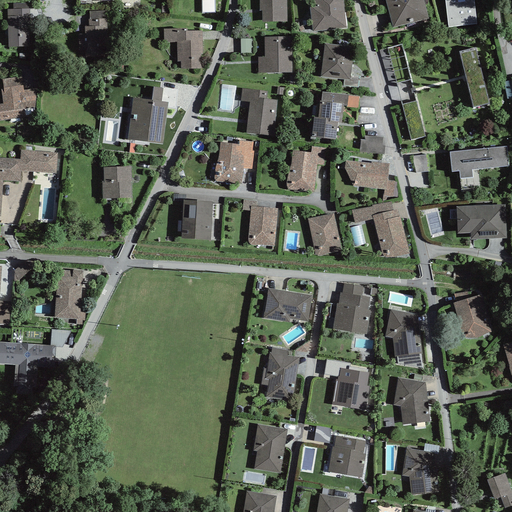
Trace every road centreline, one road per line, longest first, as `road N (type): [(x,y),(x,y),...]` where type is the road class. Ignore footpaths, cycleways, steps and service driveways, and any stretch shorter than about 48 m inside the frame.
road 1 (residential): [(428,286),(357,0)]
road 2 (residential): [(233,0),(214,64),(121,263)]
road 3 (residential): [(325,276),(287,511)]
road 4 (residential): [(121,263),(51,397),(0,459)]
road 5 (residential): [(456,511),(428,286)]
road 6 (residential): [(325,276),(121,263)]
road 7 (residential): [(121,263),(0,255)]
